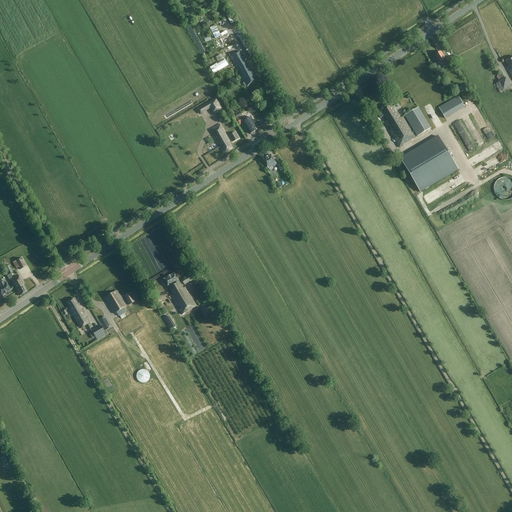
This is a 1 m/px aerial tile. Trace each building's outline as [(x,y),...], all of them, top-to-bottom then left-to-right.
[(249,44),(244,47),(253,63),(258,60),(249,44)] [(247,86),(257,80),(247,62),(245,63),(241,55),(242,55),(240,51),(230,57),(238,71),(239,71),(241,74),(239,74),(243,81),(244,81),(247,86)] [(446,66),(452,63),(448,57),(445,59),(443,56),(443,55),(442,55),(440,51),(438,53),(437,53),(435,54),(435,55),(437,58),(436,58),(438,62),(442,60),(446,66)] [(212,59),(214,64),(223,59),(221,55),(212,59)] [(219,72),(226,67),(222,61),(215,65),(219,72)] [(215,65),(210,68),(214,74),(219,72),(215,65)] [(502,92),(511,87),(506,77),(504,78),(502,73),(496,77),(499,82),(493,85),(496,91),(498,90),(499,93),(502,92)] [(467,83),(457,89),(459,94),(465,91),(464,89),(468,87),(467,83)] [(458,96),(439,108),(445,118),(464,107),(458,96)] [(216,98),(208,103),(214,114),(222,109),(216,98)] [(407,142),(415,137),(403,117),(401,118),(397,112),(396,113),(390,104),(381,110),(382,112),(378,114),(380,118),(384,116),(387,121),(385,122),(387,127),(390,126),(392,130),(390,131),(399,147),(403,145),(402,144),(407,142)] [(417,136),(430,128),(418,108),(405,115),(417,136)] [(258,129),(253,121),(250,117),(245,121),(242,115),(235,119),(239,126),(244,123),(250,134),(258,129)] [(224,152),(232,148),(228,142),(230,141),(221,127),(220,124),(210,130),(211,133),(213,132),(214,135),(213,136),(218,144),(219,144),(224,152)] [(235,132),(229,136),(233,142),(239,139),(235,132)] [(438,136),(400,159),(420,192),(458,169),(438,136)] [(271,155),(263,160),(268,169),(276,165),(271,155)] [(498,198),(501,200),(505,201),(508,201),(511,199),(511,198),(511,179),(510,179),(507,178),(504,178),(501,179),(498,180),(496,183),(494,186),(494,189),(494,193),(496,196),(498,198)] [(15,262),(20,270),(26,266),(21,258),(15,262)] [(7,275),(8,275),(13,272),(9,265),(4,268),(3,268),(7,275)] [(171,296),(178,307),(178,306),(180,309),(179,310),(181,315),(196,306),(185,287),(183,288),(174,273),(164,280),(173,295),(171,296)] [(184,285),(193,280),(190,275),(181,280),(184,285)] [(20,296),(27,292),(18,276),(10,280),(15,288),(16,289),(20,296)] [(0,286),(0,296),(10,290),(6,283),(4,284),(2,281),(0,281),(0,285),(1,286),(0,286)] [(105,298),(107,302),(108,301),(110,305),(109,305),(114,314),(116,313),(118,317),(120,316),(121,319),(126,316),(124,314),(126,312),(124,308),(126,307),(117,291),(105,298)] [(129,305),(136,302),(130,292),(123,296),(129,305)] [(74,298),(67,302),(70,308),(69,308),(79,325),(80,325),(82,328),(91,323),(84,311),(83,311),(82,309),(82,308),(79,303),(78,304),(74,298)] [(104,316),(99,319),(105,330),(110,327),(104,316)] [(97,340),(106,335),(101,326),(92,331),(97,340)] [(194,327),(189,329),(194,344),(199,342),(194,327)] [(140,370),(139,371),(138,372),(137,373),(137,375),(136,376),(136,377),(137,378),(137,379),(138,380),(138,381),(139,382),(140,382),(141,383),(142,383),(144,383),(145,383),(146,382),(147,382),(148,381),(148,380),(149,379),(149,378),(150,377),(150,376),(150,375),(149,374),(149,373),(148,372),(148,371),(147,371),(146,370),(145,370),(143,370),(142,370),(141,370),(140,370)]
